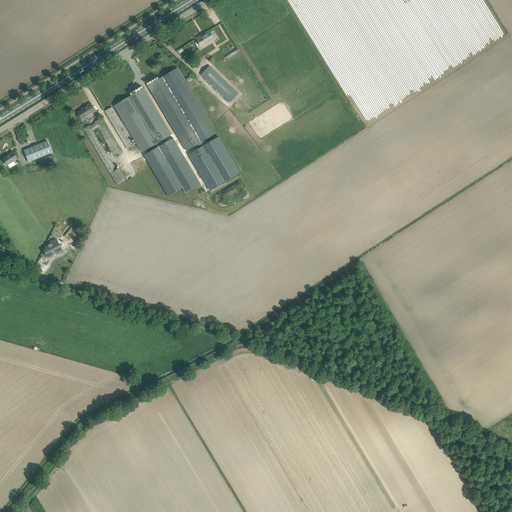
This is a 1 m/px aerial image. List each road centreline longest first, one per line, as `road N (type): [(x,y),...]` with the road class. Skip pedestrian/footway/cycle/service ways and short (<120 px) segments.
road 1 (track): [(246,339),(87,419),(11,511)]
road 2 (unclassified): [(0,130),(211,0)]
road 3 (primary): [(0,120),(193,0)]
